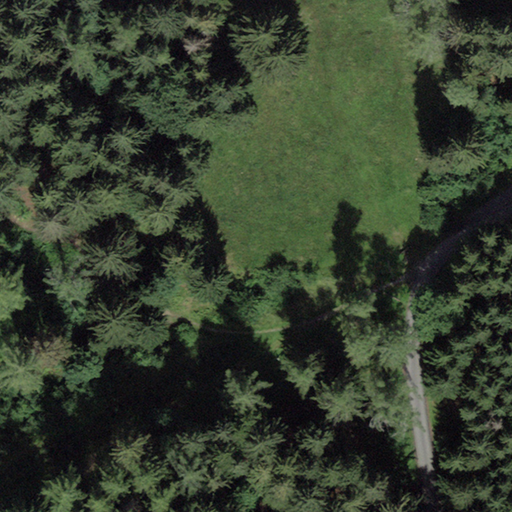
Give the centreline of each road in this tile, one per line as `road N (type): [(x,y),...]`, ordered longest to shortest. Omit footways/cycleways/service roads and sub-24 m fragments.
road 1 (residential): [(511,202),(448,247),(410,299),(431,511)]
road 2 (track): [(429,267),(354,149),(297,0)]
